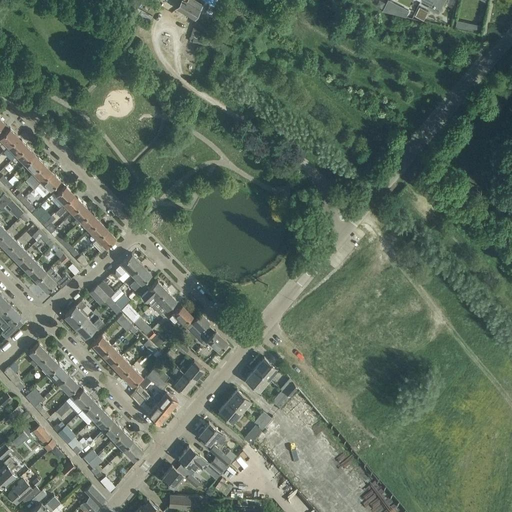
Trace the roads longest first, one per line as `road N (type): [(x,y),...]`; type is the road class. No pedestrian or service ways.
road 1 (unclassified): [(247,347),(511,36)]
road 2 (track): [(296,159),(161,65),(153,32),(168,8)]
road 3 (residential): [(139,233),(0,90)]
road 4 (residential): [(164,445),(43,318)]
road 5 (residential): [(247,347),(139,233)]
road 6 (residential): [(164,445),(247,347)]
road 7 (residential): [(43,318),(139,233)]
